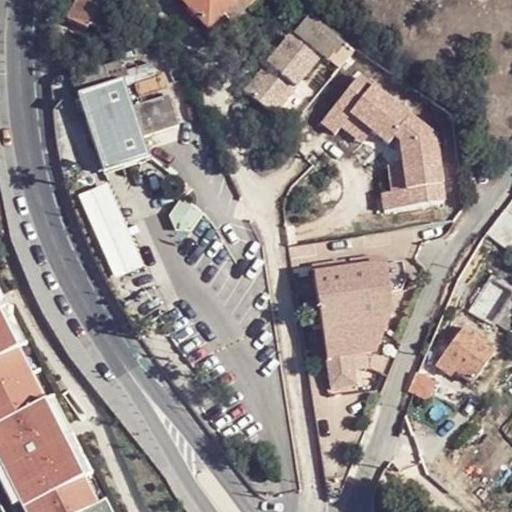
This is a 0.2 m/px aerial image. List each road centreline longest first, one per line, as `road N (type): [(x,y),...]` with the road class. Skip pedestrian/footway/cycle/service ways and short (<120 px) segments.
road 1 (residential): [(235,511),(140,390),(56,231),(36,156),(29,0)]
road 2 (residential): [(339,511),(442,253),(511,162)]
